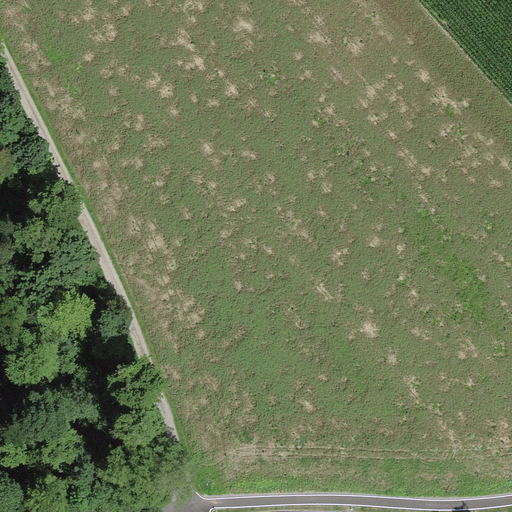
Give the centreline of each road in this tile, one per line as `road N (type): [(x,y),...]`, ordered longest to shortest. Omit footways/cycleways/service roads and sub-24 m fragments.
road 1 (track): [(0,34),(155,372),(162,487),(174,503)]
road 2 (track): [(0,393),(162,487)]
